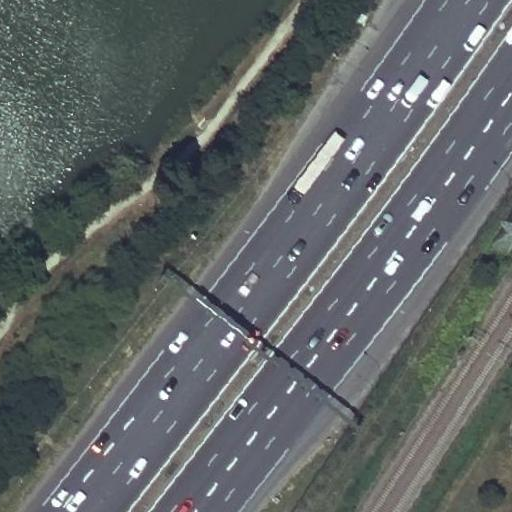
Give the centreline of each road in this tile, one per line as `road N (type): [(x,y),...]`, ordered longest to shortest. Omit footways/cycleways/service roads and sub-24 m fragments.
road 1 (motorway): [(466,0),(81,511)]
road 2 (motorway): [(192,511),(511,84)]
